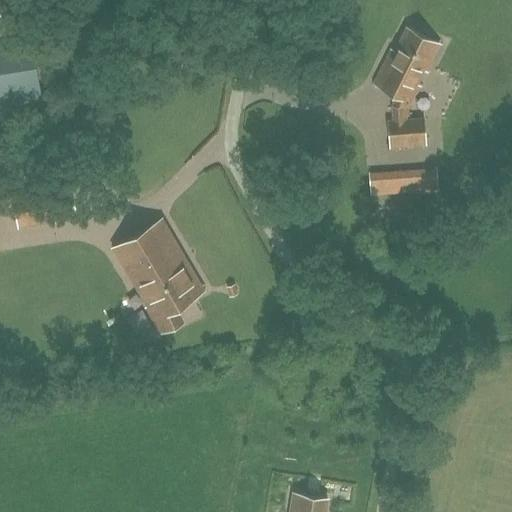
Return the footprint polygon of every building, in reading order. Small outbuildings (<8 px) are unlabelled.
[(375,83),(399,95),(393,105),(394,121),(388,122),(390,146),(426,144),(424,119),(408,120),(407,108),(418,85),(417,84),(424,69),(426,70),(439,44),(407,28),(395,52),(391,50),(375,83)] [(0,111),(42,104),(32,45),(0,50),(0,111)] [(395,192),(420,190),(418,170),(394,171),(395,192)] [(54,217),(76,213),(72,187),(50,190),(49,187),(13,192),(18,226),(54,220),(54,217)] [(162,219),(132,237),(114,248),(139,291),(147,308),(158,332),(182,321),(175,306),(203,290),(186,261),(183,262),(179,255),(181,253),(162,219)] [(236,287),(228,289),(230,298),(238,296),(236,287)] [(293,493),(290,511),(325,511),(327,499),(293,493)]
